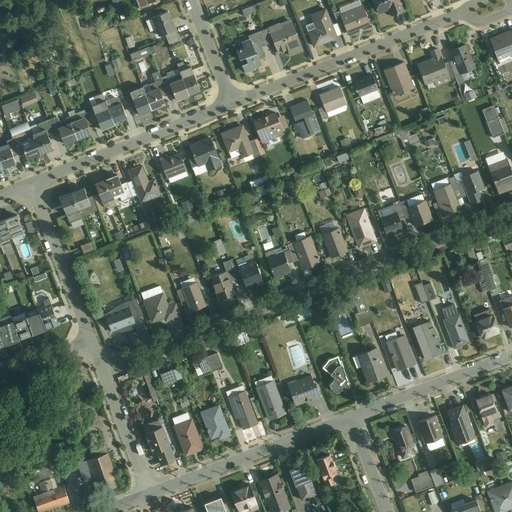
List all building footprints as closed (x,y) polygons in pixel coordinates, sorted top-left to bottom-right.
[(344,35),(369,25),(358,0),(346,0),(332,6),(344,35)] [(392,15),(404,10),(400,0),(371,0),(376,12),(388,7),(392,15)] [(251,4),(241,8),(244,14),(254,10),(251,4)] [(312,48),(338,38),(325,7),(309,13),(314,27),(305,31),(312,48)] [(158,35),(175,28),(167,9),(150,17),(158,35)] [(280,59),(303,51),(290,18),(267,26),(280,59)] [(511,54),(511,28),(488,38),(497,61),(511,54)] [(124,37),(128,47),(135,45),(131,34),(124,37)] [(243,72),(261,65),(248,35),(231,42),(243,72)] [(460,73),(475,67),(465,43),(450,49),(460,73)] [(148,54),(147,48),(129,52),(131,58),(148,54)] [(423,85),(447,76),(436,48),(412,57),(423,85)] [(393,95),(413,87),(403,61),(383,69),(393,95)] [(187,96),(200,90),(191,70),(179,75),(187,96)] [(359,97),(378,90),(372,74),(353,81),(359,97)] [(187,96),(179,75),(167,80),(176,101),(187,96)] [(150,109),(166,104),(157,80),(142,86),(150,109)] [(51,94),(57,92),(54,85),(48,87),(51,94)] [(150,109),(142,86),(128,90),(137,114),(150,109)] [(326,112),(346,104),(339,86),(319,94),(326,112)] [(18,97),(22,107),(39,102),(35,92),(18,97)] [(113,124),(126,119),(118,95),(104,100),(113,124)] [(300,136),(319,129),(307,98),(289,105),(300,136)] [(1,103),(5,120),(16,118),(14,111),(20,109),(17,99),(1,103)] [(113,124),(104,100),(91,105),(99,129),(113,124)] [(493,105),(481,109),(491,137),(503,133),(493,105)] [(260,143),(283,135),(275,112),(252,120),(260,143)] [(75,140),(90,134),(83,114),(68,120),(75,140)] [(436,118),(439,124),(447,121),(445,115),(436,118)] [(75,140),(68,120),(54,125),(61,145),(75,140)] [(240,157),(252,153),(242,124),(220,132),(227,153),(237,149),(240,157)] [(39,154),(51,149),(42,126),(30,131),(39,154)] [(39,154),(30,131),(15,137),(25,160),(39,154)] [(206,170),(220,165),(210,136),(188,144),(196,167),(204,164),(206,170)] [(347,136),(339,140),(344,150),(351,146),(347,136)] [(0,164),(2,169),(15,164),(7,142),(0,145),(0,164)] [(166,180),(186,172),(177,151),(157,159),(166,180)] [(339,163),(348,159),(345,151),(336,155),(339,163)] [(498,194),(511,187),(511,172),(505,157),(486,166),(498,194)] [(139,203),(160,195),(154,180),(148,182),(142,165),(127,170),(139,203)] [(460,178),(471,205),(481,201),(477,191),(485,188),(478,171),(460,178)] [(110,197),(123,192),(115,174),(103,179),(110,197)] [(251,186),(263,183),(262,177),(249,180),(251,186)] [(110,197),(103,179),(93,183),(100,201),(110,197)] [(442,217),(461,210),(451,183),(432,190),(442,217)] [(77,210),(89,205),(82,187),(70,192),(77,210)] [(320,197),(328,194),(326,187),(317,191),(320,197)] [(353,190),(355,197),(363,195),(362,187),(353,190)] [(77,210),(70,192),(58,197),(65,215),(77,210)] [(415,226),(432,219),(423,194),(406,200),(415,226)] [(187,212),(192,209),(189,200),(183,203),(187,212)] [(386,236),(403,230),(394,206),(378,211),(386,236)] [(357,247),(376,240),(364,208),(345,214),(357,247)] [(189,223),(197,220),(193,211),(185,214),(189,223)] [(9,237),(23,231),(16,213),(2,219),(9,237)] [(133,232),(153,225),(150,218),(130,226),(133,232)] [(0,240),(9,237),(2,219),(0,219),(0,240)] [(332,256),(348,250),(336,220),(320,226),(332,256)] [(114,239),(123,239),(122,231),(114,231),(114,239)] [(303,269),(320,263),(310,235),(293,242),(303,269)] [(216,240),(219,256),(224,255),(221,239),(216,240)] [(83,252),(94,248),(90,240),(80,244),(83,252)] [(274,279),(291,273),(280,243),(263,250),(274,279)] [(161,251),(166,261),(173,258),(168,248),(161,251)] [(246,290),(262,284),(251,253),(235,258),(246,290)] [(120,258),(113,260),(116,271),(123,269),(120,258)] [(483,291),(495,287),(487,261),(475,265),(483,291)] [(219,301),(235,295),(224,270),(209,276),(219,301)] [(4,273),(6,279),(12,276),(10,271),(4,273)] [(32,276),(35,282),(46,277),(44,271),(32,276)] [(420,302),(435,297),(430,280),(414,285),(420,302)] [(189,312),(204,306),(196,281),(181,287),(189,312)] [(5,293),(14,292),(14,283),(5,284),(5,293)] [(165,321),(179,316),(173,299),(165,302),(161,291),(143,298),(152,322),(164,317),(165,321)] [(508,327),(511,325),(511,299),(500,304),(508,327)] [(44,329),(58,323),(49,302),(36,307),(44,329)] [(110,332),(135,324),(128,302),(103,311),(110,332)] [(298,321),(312,316),(307,304),(284,312),(287,321),(297,317),(298,321)] [(31,334),(43,329),(36,312),(24,317),(31,334)] [(341,337),(351,333),(345,313),(335,317),(341,337)] [(453,347),(469,342),(458,313),(443,319),(453,347)] [(284,314),(280,315),(283,326),(297,321),(296,319),(287,322),(284,314)] [(482,339),(499,333),(492,314),(475,320),(482,339)] [(31,334),(24,317),(12,322),(19,339),(31,334)] [(424,360),(442,353),(430,320),(412,326),(424,360)] [(0,335),(4,345),(19,339),(12,322),(0,326),(0,335)] [(396,371),(415,364),(404,335),(385,341),(396,371)] [(223,350),(231,347),(227,338),(219,341),(223,350)] [(366,382),(387,374),(377,347),(356,355),(366,382)] [(198,358),(201,372),(221,367),(217,353),(198,358)] [(343,391),(348,387),(338,355),(328,360),(321,367),(335,378),(328,386),(336,394),(340,389),(343,391)] [(172,368),(159,373),(163,386),(177,381),(172,368)] [(295,407),(320,397),(312,375),(287,385),(295,407)] [(267,420),(285,413),(273,380),(254,387),(267,420)] [(508,412),(511,410),(511,385),(499,390),(508,412)] [(241,430),(258,424),(245,390),(228,397),(241,430)] [(485,427),(500,421),(490,395),(475,400),(485,427)] [(218,440),(231,435),(218,404),(199,411),(210,438),(216,436),(218,440)] [(458,443),(474,438),(462,405),(447,411),(458,443)] [(425,444),(443,437),(435,415),(417,422),(425,444)] [(184,458),(204,450),(191,419),(172,426),(184,458)] [(157,466),(175,460),(162,426),(145,433),(157,466)] [(412,456),(409,448),(413,447),(405,426),(391,431),(402,460),(412,456)] [(107,452),(75,463),(82,482),(94,478),(97,488),(117,481),(107,452)] [(315,461),(325,486),(341,480),(331,455),(315,461)] [(478,468),(488,463),(485,457),(475,461),(478,468)] [(301,501),(317,495),(304,463),(288,470),(301,501)] [(438,467),(409,478),(414,493),(443,482),(438,467)] [(271,511),(276,511),(289,507),(276,475),(260,481),(271,511)] [(493,511),(509,511),(511,511),(511,480),(486,489),(493,511)] [(237,511),(245,511),(257,507),(247,483),(228,490),(237,511)] [(37,511),(43,511),(68,503),(62,485),(32,496),(37,511)] [(431,504),(439,501),(434,490),(427,493),(431,504)] [(452,511),(479,511),(474,497),(450,505),(452,511)] [(205,511),(224,511),(219,498),(203,504),(205,511)]
